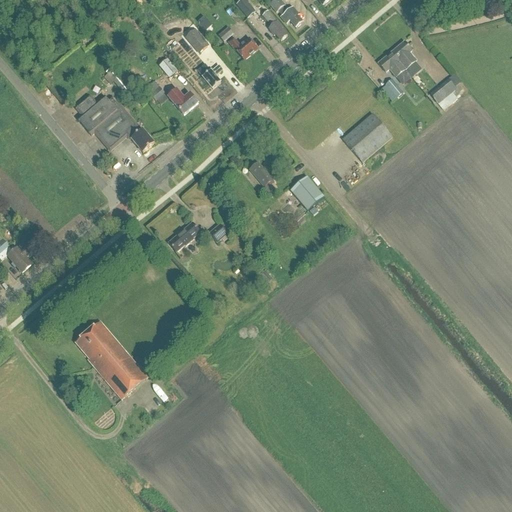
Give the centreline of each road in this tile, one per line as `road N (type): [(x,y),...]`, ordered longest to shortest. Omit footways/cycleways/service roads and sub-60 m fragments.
road 1 (tertiary): [(121,209),(369,0)]
road 2 (residential): [(121,209),(0,64)]
road 3 (tertiary): [(0,312),(121,209)]
